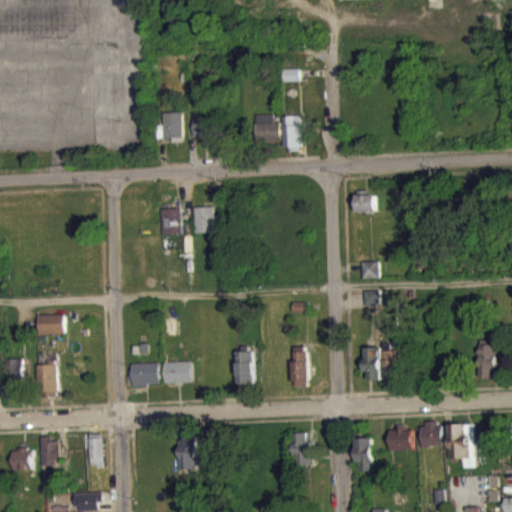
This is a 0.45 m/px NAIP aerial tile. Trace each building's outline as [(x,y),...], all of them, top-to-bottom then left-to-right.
[(285,89),(302,89),(301,76),(285,77),(285,89)] [(165,146),(173,145),(173,150),(184,149),(183,119),(164,120),(165,146)] [(275,122),(257,122),(257,149),(282,149),(281,129),(275,130),(275,122)] [(286,123),(286,158),(302,157),(302,123),(286,123)] [(195,144),(215,144),(215,124),(195,125),(195,144)] [(360,220),(379,219),(379,202),(359,202),(360,220)] [(197,241),(215,240),(214,214),(196,215),(197,241)] [(182,215),(163,216),(164,242),(183,241),(182,215)] [(381,286),(381,269),(364,269),(365,286),(381,286)] [(366,313),(381,313),(381,297),(365,298),(366,313)] [(41,322),(41,342),(68,341),(68,322),(41,322)] [(499,348),(482,348),(483,385),(500,385),(499,348)] [(310,354),(294,354),(295,394),(310,394),(310,354)] [(372,388),(384,388),(383,355),(366,355),(367,380),(371,380),(372,388)] [(405,358),(388,358),(387,387),(403,387),(405,358)] [(238,359),(239,394),(257,393),(255,359),(238,359)] [(9,405),(27,405),(26,366),(8,367),(9,405)] [(194,369),(166,370),(166,391),(194,391),(194,369)] [(134,393),(162,392),(161,370),(134,371),(134,393)] [(41,372),(41,404),(61,404),(61,372),(41,372)] [(444,454),(444,429),(424,429),(425,454),(444,454)] [(453,432),(453,466),(472,466),(472,432),(453,432)] [(392,438),(392,458),(415,457),(415,434),(399,434),(399,437),(392,438)] [(298,441),(299,472),(316,472),(315,440),(298,441)] [(106,474),(105,441),(91,442),(92,475),(106,474)] [(61,448),(53,449),(53,444),(43,444),(44,480),(58,480),(58,462),(62,462),(61,448)] [(180,445),(181,477),(199,477),(197,445),(180,445)] [(358,470),(362,470),(362,479),(375,479),(374,445),(357,446),(358,470)] [(14,478),(34,477),(33,457),(14,457),(14,478)] [(77,501),(77,511),(105,511),(105,500),(77,501)]
